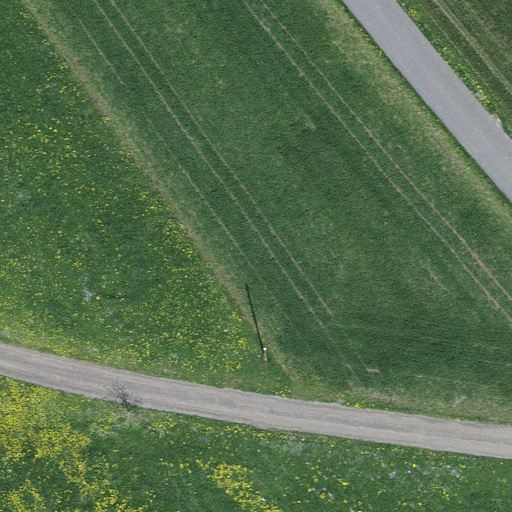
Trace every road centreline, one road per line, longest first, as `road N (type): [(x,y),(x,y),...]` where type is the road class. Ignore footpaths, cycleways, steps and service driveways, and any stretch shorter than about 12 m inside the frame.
road 1 (track): [(511,439),(366,423),(0,356)]
road 2 (unclassified): [(370,0),(511,171)]
